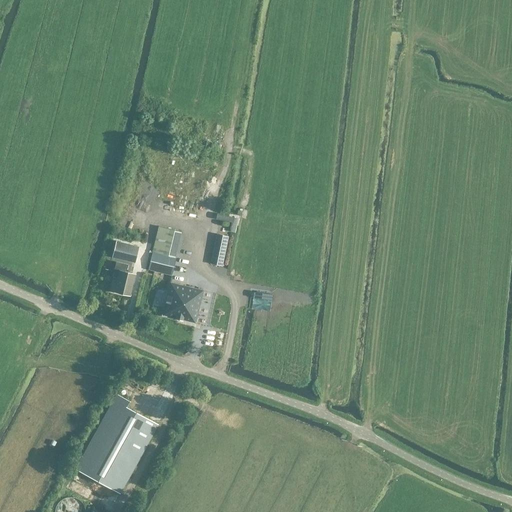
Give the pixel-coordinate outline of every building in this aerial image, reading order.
[(236,232),(239,217),(217,213),(216,218),(232,221),(230,231),(236,232)] [(192,286),(198,261),(200,262),(202,252),(176,246),(180,232),(159,227),(148,271),(171,276),(162,315),(195,323),(202,293),(193,289),(194,287),(192,286)] [(217,235),(211,265),(222,267),(228,238),(217,235)] [(135,263),(139,247),(116,242),(112,257),(135,263)] [(134,283),(136,274),(126,272),(128,265),(116,262),(113,276),(118,277),(114,292),(129,296),(133,283),(134,283)] [(115,397),(75,472),(127,497),(159,440),(164,429),(126,410),(130,403),(115,397)]
